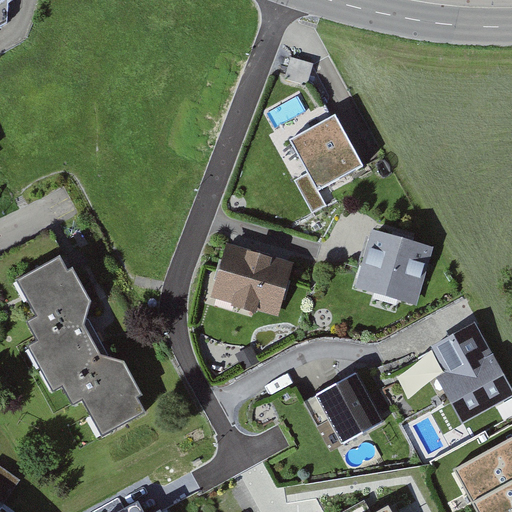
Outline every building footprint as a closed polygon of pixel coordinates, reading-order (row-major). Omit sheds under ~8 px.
[(0,0),(0,15),(12,8),(6,0),(0,0)] [(290,54),(283,78),(306,85),(313,61),(290,54)] [(307,173),(289,143),(319,125),(309,108),(270,131),(299,178),(307,173)] [(320,192),(365,167),(338,117),(293,141),(320,192)] [(414,307),(431,254),(411,248),(413,242),(391,235),(388,242),(369,236),(353,288),(414,307)] [(294,261),(228,241),(213,292),(233,298),(231,305),(256,312),(258,306),(278,312),(294,261)] [(78,421),(97,457),(147,429),(119,377),(103,369),(86,337),(88,321),(61,270),(10,297),(29,331),(18,337),(27,354),(16,360),(46,415),(59,409),(68,426),(78,421)] [(435,372),(461,421),(511,394),(511,388),(492,352),(488,354),(471,322),(429,345),(442,369),(435,372)] [(389,418),(360,371),(319,396),(347,443),(389,418)] [(0,511),(0,509),(11,494),(0,485),(0,511)]
